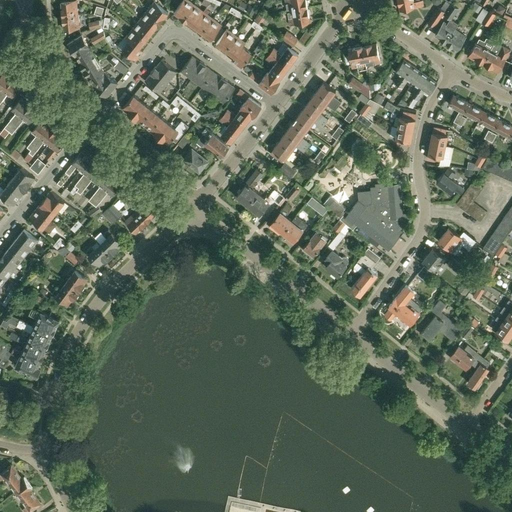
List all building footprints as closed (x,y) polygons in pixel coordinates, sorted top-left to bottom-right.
[(63,15),(78,14),(76,0),(75,0),(61,1),(63,15)] [(147,9),(161,21),(164,17),(168,12),(154,0),(147,9)] [(183,18),(194,4),(189,0),(182,0),(174,11),(179,15),(183,18)] [(285,0),(287,10),(308,6),(307,5),(308,3),(307,0),(285,0)] [(413,0),(396,0),(397,1),(399,2),(400,9),(424,5),(423,0),(418,0),(414,1),(413,0)] [(246,4),(240,1),(237,6),(243,9),(246,4)] [(481,6),(474,1),(470,7),(477,12),(481,6)] [(435,34),(446,41),(455,29),(458,24),(451,19),(458,8),(451,3),(443,14),(451,19),(447,24),(444,21),(435,34)] [(193,25),(204,11),(194,4),(183,18),(188,21),(193,25)] [(249,5),(246,11),(251,13),(253,14),(255,11),(256,9),(255,8),(249,5)] [(103,8),(96,6),(93,14),(101,16),(103,8)] [(287,10),(289,19),(290,25),(310,21),(309,14),(310,12),(310,9),(308,8),(308,6),(287,10)] [(443,14),(445,11),(439,6),(428,22),(435,26),(443,14)] [(482,22),(483,21),(490,10),(489,10),(485,6),(477,19),(482,22)] [(205,8),(204,11),(193,25),(202,32),(213,18),(207,13),(209,11),(205,8)] [(158,25),(161,21),(147,9),(140,18),(154,30),(158,25)] [(490,10),(483,21),(488,24),(495,12),(490,10)] [(78,14),(63,15),(64,29),(80,27),(78,14)] [(254,20),(259,23),(260,24),(264,18),(258,14),(254,20)] [(146,39),(154,30),(140,18),(133,27),(146,39)] [(213,18),(202,32),(211,39),(222,24),(213,18)] [(88,23),(89,30),(99,27),(98,20),(88,23)] [(140,47),(146,39),(133,27),(125,37),(129,40),(130,39),(140,47)] [(225,49),(236,35),(227,28),(216,42),(225,49)] [(455,29),(446,41),(457,49),(466,36),(455,29)] [(293,46),(297,39),(286,31),(281,38),(293,46)] [(90,38),(93,44),(104,37),(101,32),(90,38)] [(75,54),(89,46),(82,34),(68,42),(75,54)] [(242,46),(243,46),(246,42),(236,35),(225,49),(234,56),(242,46)] [(259,44),(263,47),(267,40),(263,37),(259,44)] [(475,58),(484,62),(495,42),(486,37),(484,41),(479,38),(477,42),(476,42),(470,52),(476,56),(475,58)] [(143,50),(140,47),(130,39),(129,40),(122,48),(136,60),(143,50)] [(495,41),(495,42),(484,62),(493,67),(494,65),(500,68),(511,49),(495,41)] [(365,60),(366,65),(380,62),(377,42),(370,43),(368,42),(365,43),(364,44),(362,45),(365,60)] [(258,53),(263,47),(259,44),(254,50),(258,53)] [(365,60),(362,45),(360,45),(359,44),(356,45),(355,46),(348,47),(352,68),(358,67),(357,61),(365,60)] [(281,54),(274,48),(271,52),(280,60),(288,65),(289,66),(298,53),(288,45),(281,54)] [(85,68),(98,60),(89,46),(75,54),(76,55),(76,54),(81,63),(80,64),(83,68),(84,67),(85,68)] [(252,53),(243,46),(242,46),(234,56),(232,60),(241,67),(252,53)] [(271,52),(268,56),(278,64),(271,72),(280,78),(289,66),(288,65),(280,60),(271,52)] [(192,78),(203,63),(200,60),(200,61),(192,55),(190,57),(181,70),(192,78)] [(114,66),(115,65),(119,60),(114,57),(110,62),(114,66)] [(401,73),(394,82),(398,85),(412,64),(404,58),(396,70),(401,73)] [(153,69),(168,81),(177,71),(162,59),(156,67),(155,66),(153,69)] [(94,85),(105,72),(105,71),(98,60),(85,68),(85,69),(84,70),(87,74),(88,74),(94,84),(94,85)] [(119,60),(115,65),(125,73),(129,68),(119,60)] [(202,86),(213,71),(206,65),(203,63),(192,78),(202,86)] [(413,82),(421,70),(412,64),(398,85),(402,88),(408,78),(413,82)] [(244,68),(243,68),(250,73),(250,72),(252,69),(246,65),(244,68)] [(160,92),(168,81),(153,69),(151,72),(145,80),(160,92)] [(415,96),(429,76),(421,70),(413,82),(417,85),(411,94),(415,96)] [(0,94),(12,77),(4,71),(0,76),(0,94)] [(213,94),(225,78),(222,76),(221,77),(213,71),(202,86),(213,94)] [(105,72),(94,85),(107,95),(118,82),(105,72)] [(280,78),(271,72),(267,78),(261,74),(260,75),(257,73),(253,78),(262,84),(262,85),(271,91),(280,80),(279,79),(280,78)] [(363,83),(354,76),(349,82),(358,89),(363,83)] [(412,100),(416,103),(425,90),(429,93),(437,82),(429,76),(415,96),(412,100)] [(0,103),(8,92),(12,95),(21,83),(12,77),(0,94),(0,103)] [(225,78),(213,94),(224,102),(235,87),(227,81),(228,80),(225,78)] [(338,105),(340,102),(332,95),(336,90),(324,81),(323,81),(324,82),(317,90),(338,105)] [(146,84),(143,87),(157,98),(159,95),(146,84)] [(370,89),(363,84),(359,89),(370,97),(370,89)] [(326,103),(335,109),(338,105),(317,90),(311,99),(323,108),(326,103)] [(262,104),(253,97),(249,102),(237,92),(231,100),(243,110),(251,116),(251,115),(252,116),(262,104)] [(385,96),(378,92),(374,99),(381,103),(385,96)] [(462,115),(464,111),(469,102),(454,93),(448,103),(460,109),(454,121),(457,123),(462,115)] [(132,115),(143,101),(134,94),(123,108),(132,115)] [(184,105),(187,102),(177,94),(171,102),(175,105),(179,101),(184,105)] [(8,130),(30,104),(22,97),(13,108),(17,112),(5,127),(8,130)] [(163,99),(161,102),(167,107),(170,104),(163,99)] [(325,123),(328,119),(319,112),(323,108),(311,99),(304,107),(325,123)] [(384,106),(393,111),(396,105),(388,100),(384,106)] [(141,122),(152,109),(143,101),(132,115),(141,122)] [(187,102),(184,105),(194,113),(191,118),(195,121),(201,113),(187,102)] [(479,120),(484,110),(469,102),(464,111),(479,120)] [(30,104),(8,130),(12,133),(25,118),(29,121),(38,110),(30,104)] [(313,120),(322,127),(325,123),(304,107),(297,117),(303,121),(299,126),(305,131),(307,129),(313,120)] [(150,130),(161,116),(152,109),(141,122),(150,130)] [(348,114),(353,117),(356,113),(352,109),(348,114)] [(237,118),(227,110),(224,114),(234,121),(242,128),(251,116),(243,110),(237,118)] [(495,128),(500,118),(484,110),(479,120),(495,128)] [(398,126),(413,129),(415,119),(415,118),(416,113),(403,111),(402,115),(400,115),(398,126)] [(373,122),(360,112),(357,117),(369,126),(373,122)] [(224,114),(221,118),(231,125),(223,134),(232,141),(242,128),(234,121),(224,114)] [(353,117),(348,114),(345,118),(349,122),(353,117)] [(462,115),(457,123),(462,125),(466,117),(462,115)] [(159,137),(170,123),(161,116),(150,130),(159,137)] [(205,122),(200,117),(195,124),(200,128),(205,122)] [(303,121),(297,117),(295,120),(287,131),(307,147),(310,143),(301,136),(305,131),(299,126),(303,121)] [(31,149),(50,125),(42,118),(32,131),(36,135),(27,146),(31,149)] [(511,124),(500,118),(495,128),(510,136),(511,132),(511,124)] [(170,123),(159,137),(168,144),(172,139),(176,142),(189,125),(182,120),(175,128),(170,123)] [(49,143),(58,131),(50,125),(31,149),(29,152),(33,155),(34,154),(45,140),(49,143)] [(202,145),(205,142),(220,155),(222,153),(223,153),(228,148),(227,147),(229,145),(206,126),(202,131),(204,133),(197,141),(202,145)] [(335,131),(340,134),(344,129),(339,126),(335,131)] [(411,140),(413,129),(398,126),(396,137),(398,137),(397,142),(410,145),(410,140),(411,140)] [(430,142),(445,145),(447,134),(445,133),(446,129),(434,126),(433,131),(432,131),(430,142)] [(488,139),(492,131),(488,129),(484,137),(488,139)] [(58,131),(49,143),(53,146),(46,156),(50,159),(66,138),(58,131)] [(292,149),(295,144),(304,151),(307,147),(287,131),(280,140),(292,149)] [(340,134),(335,131),(332,135),(337,139),(340,134)] [(492,131),(488,139),(492,141),(496,133),(492,131)] [(199,169),(208,159),(204,156),(197,150),(201,145),(186,133),(182,138),(178,143),(183,147),(188,141),(193,145),(188,150),(189,151),(184,157),(199,169)] [(285,158),(292,149),(280,140),(273,148),(273,149),(271,153),(282,161),(285,158)] [(443,156),(445,145),(430,142),(428,152),(428,153),(427,157),(440,160),(441,155),(443,156)] [(20,153),(14,148),(10,153),(16,158),(20,153)] [(321,150),(317,155),(322,158),(326,154),(321,150)] [(81,168),(90,157),(82,151),(65,171),(70,174),(77,165),(81,168)] [(29,152),(24,158),(32,164),(38,157),(34,154),(33,155),(29,152)] [(486,156),(481,153),(478,158),(483,161),(486,156)] [(318,163),(322,158),(317,155),(314,159),(318,163)] [(490,171),(495,159),(488,156),(481,167),(490,171)] [(30,167),(38,173),(46,163),(38,157),(32,164),(30,167)] [(79,187),(98,163),(90,157),(81,168),(85,172),(75,184),(76,185),(79,187)] [(483,161),(478,158),(475,163),(480,166),(483,161)] [(496,173),(501,162),(495,159),(490,171),(496,173)] [(478,169),(480,166),(475,163),(467,160),(466,168),(478,169)] [(294,170),(284,162),(279,168),(290,176),(294,170)] [(502,176),(507,164),(501,162),(496,173),(502,176)] [(97,181),(106,170),(98,163),(79,187),(77,190),(81,193),(93,178),(97,181)] [(508,179),(511,169),(511,166),(507,164),(502,176),(508,179)] [(14,175),(28,186),(35,177),(21,166),(14,175)] [(458,183),(451,178),(455,172),(449,167),(445,172),(443,171),(437,180),(452,192),(454,188),(461,194),(465,189),(458,184),(458,183)] [(248,204),(258,192),(252,187),(257,181),(263,173),(257,169),(246,183),(236,195),(248,204)] [(93,203),(114,176),(106,170),(97,181),(101,184),(89,200),(93,203)] [(21,195),(28,186),(14,175),(7,184),(21,195)] [(93,203),(96,206),(99,202),(109,191),(113,194),(122,183),(114,176),(93,203)] [(470,184),(479,191),(483,186),(473,179),(470,184)] [(409,212),(402,212),(400,183),(388,184),(371,185),(372,201),(365,205),(359,200),(348,213),(346,211),(340,218),(346,223),(351,226),(353,229),(357,223),(389,249),(399,236),(397,234),(395,232),(397,231),(398,229),(399,231),(408,220),(409,217),(409,212)] [(0,193),(14,204),(21,195),(7,184),(0,193)] [(476,196),(479,191),(470,184),(466,189),(476,196)] [(76,185),(71,191),(74,194),(77,190),(79,187),(76,185)] [(285,196),(288,198),(290,200),(298,189),(293,185),(285,196)] [(131,192),(125,187),(119,195),(125,200),(131,192)] [(258,192),(248,204),(259,214),(272,198),(278,204),(284,196),(275,189),(267,199),(258,192)] [(473,200),(476,196),(466,189),(463,193),(468,197),(473,200)] [(44,199),(58,210),(65,201),(51,190),(44,199)] [(461,207),(468,197),(463,193),(456,203),(461,207)] [(322,203),(329,208),(338,216),(344,209),(345,207),(329,194),(322,203)] [(473,201),(473,200),(468,197),(461,207),(466,210),(473,201)] [(50,219),(58,210),(44,199),(36,208),(50,219)] [(135,211),(146,222),(156,212),(145,201),(135,211)] [(471,214),(478,204),(473,201),(466,210),(471,214)] [(292,207),(288,203),(286,202),(279,211),(280,211),(271,223),(282,232),(292,220),(285,215),(292,207)] [(316,223),(329,208),(322,203),(310,218),(316,223)] [(475,217),(482,207),(478,204),(471,214),(475,217)] [(102,210),(99,205),(89,212),(93,217),(102,210)] [(108,209),(117,218),(122,214),(113,205),(108,209)] [(475,217),(480,220),(487,210),(482,207),(475,217)] [(43,228),(50,219),(36,208),(29,217),(43,228)] [(117,218),(108,209),(108,208),(103,212),(113,223),(117,218)] [(136,232),(146,222),(135,211),(125,221),(136,232)] [(511,217),(507,213),(503,219),(511,225),(511,217)] [(308,223),(302,219),(297,215),(292,220),(282,232),(293,241),(303,229),(303,230),(307,226),(306,225),(308,223)] [(346,223),(340,218),(334,227),(339,231),(346,223)] [(509,232),(511,227),(511,225),(503,219),(499,225),(509,232)] [(509,232),(499,225),(495,230),(505,237),(509,232)] [(449,227),(439,240),(450,249),(455,253),(463,244),(469,249),(476,240),(464,231),(460,236),(449,227)] [(17,237),(31,248),(38,239),(25,228),(17,237)] [(100,243),(111,254),(113,253),(115,253),(117,251),(117,249),(123,243),(112,232),(109,229),(104,234),(107,237),(100,243)] [(340,230),(328,246),(332,249),(345,234),(340,230)] [(502,243),(505,237),(495,230),(491,236),(502,243)] [(322,245),(326,241),(314,231),(310,236),(311,237),(302,247),(307,251),(307,252),(312,256),(321,245),(322,245)] [(498,248),(502,243),(491,236),(488,241),(498,248)] [(23,258),(31,248),(17,237),(9,247),(23,258)] [(493,255),(498,248),(488,241),(483,248),(493,255)] [(110,256),(111,254),(100,243),(94,249),(91,246),(86,251),(89,254),(100,265),(106,259),(108,259),(110,257),(110,256)] [(502,243),(499,248),(504,251),(507,247),(502,243)] [(16,267),(23,258),(9,247),(4,253),(2,256),(16,267)] [(371,267),(376,261),(380,256),(368,247),(354,265),(363,272),(351,287),(360,294),(378,272),(371,267)] [(448,259),(445,256),(433,247),(428,253),(427,253),(424,258),(423,259),(434,269),(441,260),(445,263),(448,259)] [(499,248),(495,253),(500,256),(504,251),(499,248)] [(342,256),(342,257),(332,249),(327,256),(330,260),(326,265),(333,271),(333,270),(338,274),(348,262),(348,261),(349,261),(349,260),(349,259),(348,258),(348,257),(347,257),(347,256),(346,256),(345,256),(344,256),(343,256),(342,256)] [(76,263),(80,259),(71,250),(67,255),(76,263)] [(0,269),(8,276),(16,267),(2,256),(0,258),(0,269)] [(461,263),(453,256),(447,263),(455,270),(461,263)] [(33,263),(36,265),(41,259),(38,257),(33,263)] [(498,266),(493,263),(490,268),(495,271),(498,266)] [(26,272),(29,274),(34,267),(31,265),(26,272)] [(417,273),(427,281),(433,273),(424,265),(417,273)] [(66,282),(79,291),(80,289),(80,290),(82,289),(83,287),(83,285),(88,278),(75,269),(72,266),(67,272),(71,275),(66,282)] [(490,268),(487,273),(492,276),(495,271),(490,268)] [(0,285),(1,286),(8,276),(0,269),(0,285)] [(23,281),(29,274),(26,272),(20,278),(23,281)] [(32,273),(26,282),(31,285),(37,276),(32,273)] [(77,293),(79,291),(66,282),(60,289),(57,286),(53,292),(56,294),(69,304),(74,297),(76,297),(78,294),(78,293),(77,293)] [(410,307),(404,302),(405,301),(414,290),(406,284),(397,296),(396,296),(389,305),(391,306),(384,314),(390,319),(397,311),(404,317),(404,316),(411,321),(419,312),(412,306),(410,307)] [(479,286),(476,291),(481,294),(484,289),(479,286)] [(481,294),(476,291),(473,296),(478,299),(481,294)] [(44,298),(34,292),(30,299),(41,305),(44,298)] [(453,338),(461,328),(439,311),(445,303),(439,299),(431,310),(436,314),(422,331),(429,337),(439,324),(449,332),(447,333),(453,338)] [(503,309),(511,315),(511,301),(509,300),(507,302),(507,303),(503,309)] [(34,325),(53,333),(53,332),(55,331),(56,328),(56,326),(59,318),(32,306),(29,312),(38,316),(34,325)] [(511,328),(511,315),(503,309),(498,315),(496,318),(511,328)] [(475,326),(479,321),(474,317),(470,322),(475,326)] [(508,339),(511,333),(511,328),(496,318),(499,320),(495,326),(494,326),(492,329),(495,331),(497,332),(494,336),(505,343),(508,339),(508,340),(508,339)] [(5,319),(3,324),(9,327),(11,321),(5,319)] [(34,325),(25,321),(20,319),(18,324),(31,331),(28,338),(47,346),(47,345),(49,345),(50,341),(50,339),(53,333),(34,325)] [(475,327),(470,323),(461,334),(466,338),(475,327)] [(28,338),(19,334),(17,339),(23,341),(24,340),(27,341),(22,351),(41,359),(41,358),(43,358),(44,354),(44,352),(47,346),(28,338)] [(22,351),(7,344),(3,342),(1,350),(4,351),(2,355),(9,358),(11,352),(17,354),(18,353),(21,354),(16,365),(29,371),(29,373),(32,374),(34,374),(34,373),(37,375),(41,366),(38,365),(41,359),(22,351)] [(480,363),(484,358),(475,351),(467,344),(464,348),(459,344),(450,354),(452,355),(450,357),(455,361),(456,359),(466,367),(473,358),(480,363)] [(483,381),(480,379),(489,367),(487,366),(490,362),(484,358),(480,363),(468,381),(475,386),(476,386),(478,388),(483,381)] [(16,491),(28,481),(24,476),(22,477),(12,464),(1,472),(0,473),(0,479),(1,480),(5,477),(16,491)] [(28,481),(16,491),(27,505),(23,508),(25,511),(27,511),(30,510),(31,510),(41,502),(30,488),(33,486),(28,481)]
